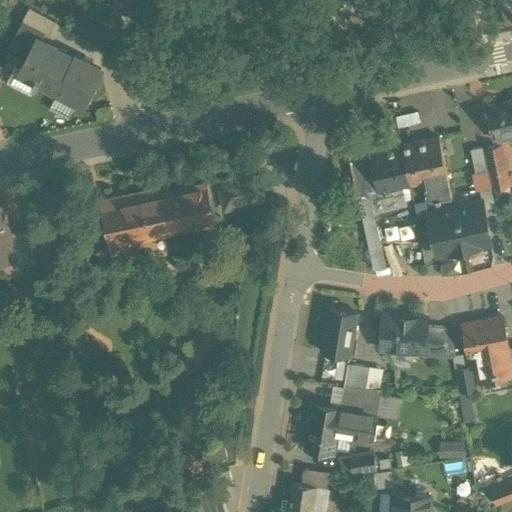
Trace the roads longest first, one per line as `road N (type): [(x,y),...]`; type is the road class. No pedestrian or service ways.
road 1 (tertiary): [(313,93),(0,162)]
road 2 (residential): [(294,275),(254,511)]
road 3 (residential): [(294,275),(441,289),(511,272)]
road 4 (tertiary): [(511,49),(313,93)]
road 5 (residential): [(313,93),(319,120),(294,275)]
